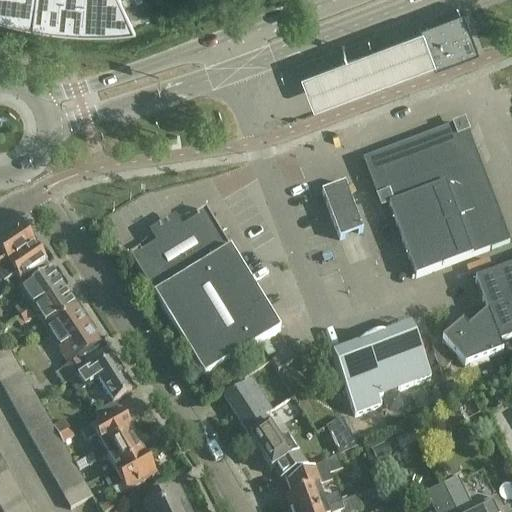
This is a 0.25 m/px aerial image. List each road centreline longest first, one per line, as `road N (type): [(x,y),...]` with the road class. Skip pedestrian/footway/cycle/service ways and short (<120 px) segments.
road 1 (residential): [(239,511),(166,382),(51,213),(31,196),(0,215)]
road 2 (secondary): [(49,129),(406,0)]
road 3 (secondary): [(336,0),(40,101)]
